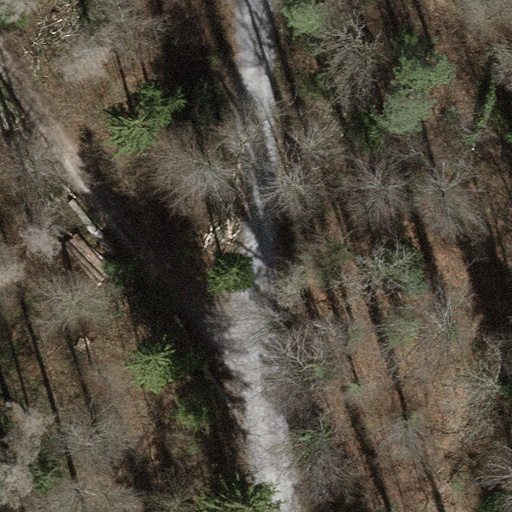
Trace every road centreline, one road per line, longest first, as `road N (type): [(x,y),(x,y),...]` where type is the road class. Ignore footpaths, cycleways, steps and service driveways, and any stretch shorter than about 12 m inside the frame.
road 1 (track): [(254,0),(265,374),(284,511)]
road 2 (track): [(265,374),(101,189),(0,55)]
